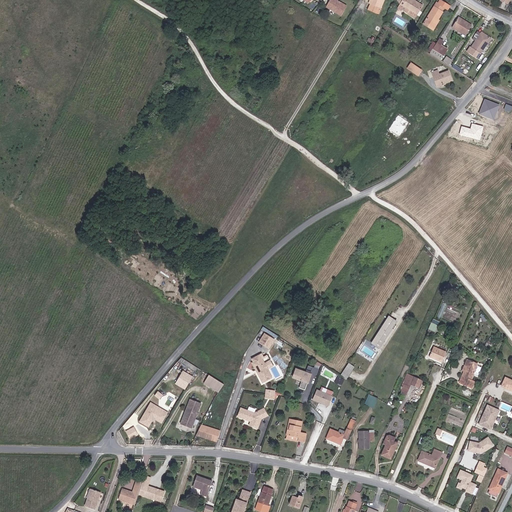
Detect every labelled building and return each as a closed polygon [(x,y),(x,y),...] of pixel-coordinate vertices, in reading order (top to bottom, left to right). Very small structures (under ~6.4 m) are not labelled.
[(347,4),(338,0),(329,0),(326,6),(342,13),(347,4)] [(369,0),(368,3),(380,9),(383,0),(369,0)] [(401,11),(402,10),(404,7),(410,11),(409,14),(408,15),(415,19),(423,6),(413,0),(397,0),(396,2),(400,4),(397,8),(401,11)] [(437,19),(438,20),(442,12),(444,8),(448,10),(450,6),(440,0),(438,4),(436,3),(426,20),(433,24),(437,19)] [(433,24),(426,20),(423,24),(433,30),(439,21),(438,20),(437,19),(433,24)] [(472,26),(467,22),(466,24),(457,19),(453,26),(466,34),(472,26)] [(481,33),(481,34),(477,32),(472,39),(476,41),(471,48),(469,47),(466,51),(477,59),(490,39),(481,33)] [(441,45),(436,43),(433,49),(443,55),(447,49),(441,45)] [(443,55),(433,49),(430,54),(440,60),(443,55)] [(444,60),(449,64),(452,60),(447,56),(444,60)] [(407,68),(418,76),(421,71),(411,63),(407,68)] [(449,71),(439,74),(438,71),(432,73),(436,86),(452,81),(449,71)] [(432,319),(429,331),(436,333),(439,320),(432,319)] [(391,320),(374,346),(380,351),(397,324),(391,320)] [(264,331),(275,338),(276,336),(274,334),(265,329),(264,331)] [(268,349),(273,341),(267,336),(261,345),(268,349)] [(273,341),(268,349),(271,351),(277,343),(273,341)] [(362,350),(373,357),(375,353),(365,346),(362,350)] [(432,356),(436,358),(437,356),(445,360),(448,352),(436,347),(432,356)] [(274,380),(263,360),(255,365),(260,375),(259,375),(264,385),(274,380)] [(473,380),(480,364),(472,361),(467,371),(462,383),(474,388),(477,382),(473,380)] [(312,374),(296,368),(293,377),(302,381),(299,388),(305,390),(307,383),(309,383),(312,374)] [(349,369),(344,376),(350,380),(354,374),(350,371),(351,370),(349,369)] [(181,377),(190,383),(194,377),(185,371),(181,377)] [(205,384),(221,392),(226,382),(209,374),(205,384)] [(190,383),(181,377),(178,383),(187,388),(190,383)] [(423,380),(417,377),(415,380),(413,378),(411,382),(420,387),(423,380)] [(332,396),(317,390),(312,400),(328,407),(332,396)] [(373,411),(377,402),(377,401),(368,398),(364,407),(373,411)] [(192,429),(201,404),(191,400),(181,425),(192,429)] [(152,404),(148,410),(141,422),(148,427),(153,420),(152,418),(155,418),(155,420),(160,423),(163,422),(166,417),(154,409),(156,406),(152,404)] [(486,416),(483,423),(494,428),(502,409),(491,404),(489,409),(490,409),(487,416),(486,416)] [(154,409),(166,417),(168,414),(156,406),(154,409)] [(259,417),(261,420),(267,417),(263,410),(253,414),(241,410),(238,418),(249,422),(250,420),(254,423),(252,428),(258,430),(260,423),(257,422),(259,417)] [(349,421),(344,418),(341,425),(346,427),(349,421)] [(350,431),(354,421),(350,419),(349,421),(346,427),(346,429),(350,431)] [(296,440),(296,443),(302,444),(304,435),(297,434),(299,423),(289,422),(287,432),(285,432),(284,438),(296,440)] [(343,436),(342,439),(346,441),(350,431),(345,429),(342,436),(343,436)] [(222,436),(204,430),(200,440),(218,446),(222,436)] [(337,433),(329,430),(326,439),(339,445),(343,436),(342,436),(344,432),(339,430),(337,433)] [(135,431),(126,434),(129,442),(137,439),(135,431)] [(369,432),(358,433),(359,448),(369,448),(369,432)] [(470,442),(468,451),(481,454),(494,445),(488,437),(479,444),(470,442)] [(400,444),(389,439),(382,455),(393,460),(400,444)] [(424,451),(420,460),(436,468),(443,453),(436,450),(433,455),(424,451)] [(485,463),(479,461),(474,472),(484,476),(487,468),(484,467),(485,463)] [(472,476),(460,471),(457,478),(462,480),(460,484),(461,487),(466,489),(468,490),(467,492),(471,494),(475,485),(469,482),(472,476)] [(498,495),(506,475),(498,471),(489,491),(498,495)] [(210,479),(204,477),(200,489),(202,489),(200,493),(205,495),(210,479)] [(119,499),(136,504),(143,481),(138,479),(133,492),(123,488),(119,499)] [(148,486),(145,497),(162,502),(165,492),(148,486)] [(264,493),(263,493),(259,503),(269,507),(273,496),(272,496),(274,490),(266,487),(264,493)] [(96,510),(102,493),(93,490),(86,507),(96,510)] [(237,501),(235,508),(236,508),(235,510),(234,510),(233,511),(244,511),(251,494),(244,491),(240,502),(237,501)] [(295,496),(292,504),(302,508),(306,497),(302,496),(301,498),(295,496)] [(349,508),(347,511),(358,511),(359,511),(357,511),(359,505),(352,503),(350,508),(349,508)]
